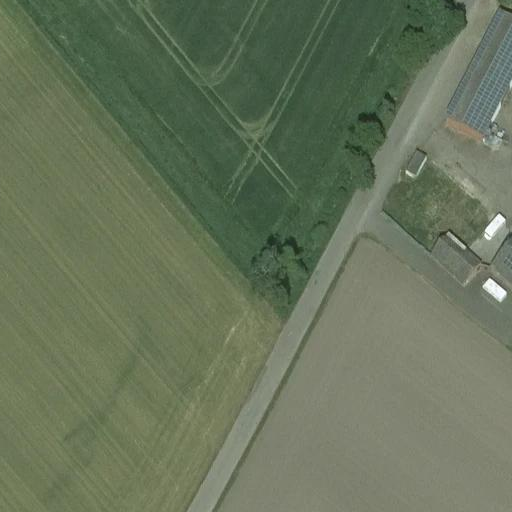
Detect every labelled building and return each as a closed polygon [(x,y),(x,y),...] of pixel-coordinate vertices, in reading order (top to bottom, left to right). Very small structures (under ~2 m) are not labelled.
[(511,24),(501,19),(446,126),(481,145),(511,85),(511,24)] [(384,40),(384,28),(362,29),(363,41),(384,40)] [(487,228),(444,189),(420,216),(447,240),(463,255),(464,254),(487,228)] [(463,255),(447,240),(430,259),(463,288),(480,269),(464,254),(463,255)] [(511,248),(491,273),(511,291),(511,248)]
